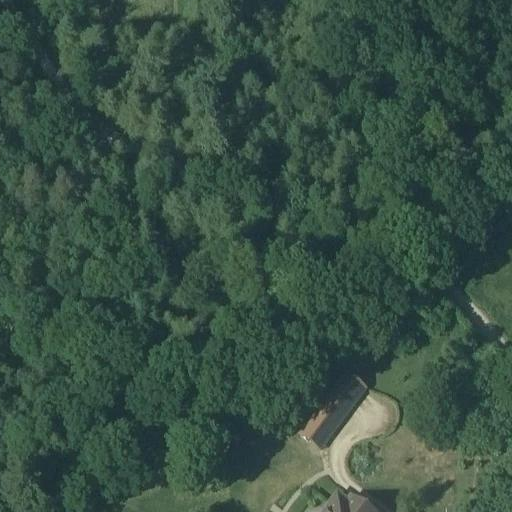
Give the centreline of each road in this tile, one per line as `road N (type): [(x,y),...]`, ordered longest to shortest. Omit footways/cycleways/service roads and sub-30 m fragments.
road 1 (unknown): [(0,26),(118,144),(172,180),(227,204),(364,237),(411,261),(511,362)]
road 2 (unknown): [(367,409),(340,439),(334,460),(380,511)]
